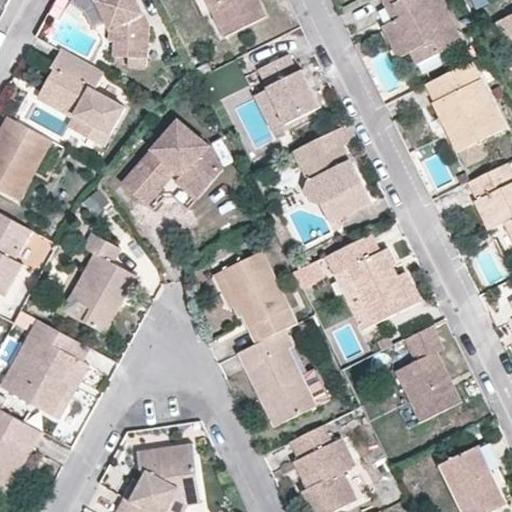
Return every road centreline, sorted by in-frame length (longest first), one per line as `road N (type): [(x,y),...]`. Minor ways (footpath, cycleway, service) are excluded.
road 1 (residential): [(511,396),(311,0)]
road 2 (residential): [(274,511),(226,412),(189,370),(160,371),(125,391),(56,511)]
